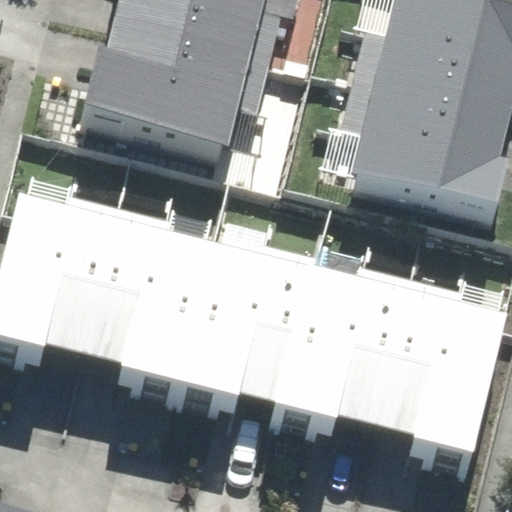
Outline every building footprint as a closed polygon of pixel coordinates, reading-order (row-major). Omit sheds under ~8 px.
[(122,0),(116,30),(252,61),(265,0),(122,0)] [(511,29),(398,2),(375,92),(511,126),(511,124),(511,29)] [(116,30),(94,125),(230,156),(252,61),(116,30)] [(375,92),(353,183),(489,217),(511,126),(375,92)] [(0,285),(0,347),(80,368),(114,233),(20,209),(0,285)] [(80,368),(174,392),(209,257),(114,233),(80,368)] [(174,392),(269,416),(303,281),(209,257),(174,392)] [(269,416),(363,440),(398,305),(303,281),(269,416)] [(363,440),(458,464),(493,329),(398,305),(363,440)]
